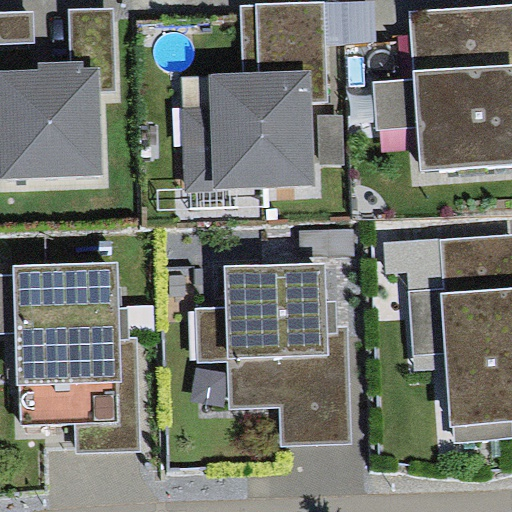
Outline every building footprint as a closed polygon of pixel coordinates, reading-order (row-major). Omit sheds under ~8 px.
[(242,80),(209,81),(210,112),(184,113),(186,198),(315,193),(313,108),(329,107),(325,7),(240,10),(242,80)] [(511,9),(409,17),(414,83),(373,87),(377,137),(418,134),(422,181),(511,174),(511,9)] [(39,78),(0,79),(0,155),(1,189),(106,185),(103,98),(118,97),(115,13),(70,14),(72,69),(38,71),(39,78)] [(35,15),(0,16),(0,49),(37,48),(35,15)] [(511,240),(440,245),(443,292),(409,295),(413,360),(447,358),(452,436),(511,431),(511,240)] [(121,342),(119,271),(12,273),(12,277),(0,277),(0,337),(18,337),(20,430),(78,429),(79,457),(141,455),(138,342),(121,342)] [(328,271),(224,274),(225,311),(196,312),(197,368),(228,367),(230,415),(281,414),(282,451),(352,449),(349,331),(329,331),(328,271)]
